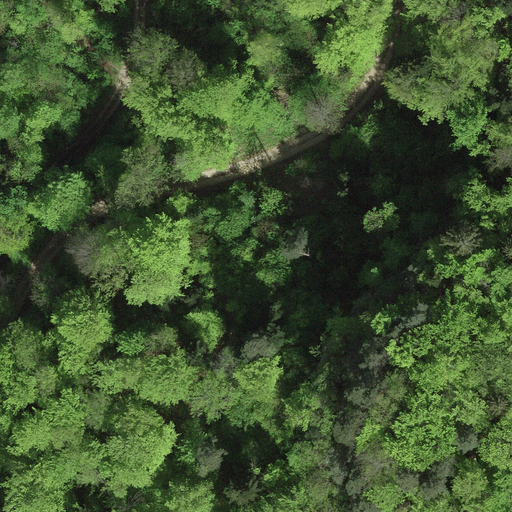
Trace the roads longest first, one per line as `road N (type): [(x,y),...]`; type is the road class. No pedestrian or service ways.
road 1 (track): [(0,329),(59,232),(89,210),(121,194),(261,158),(348,113),(381,69),(400,0)]
road 2 (track): [(138,0),(116,100),(19,207),(0,245)]
